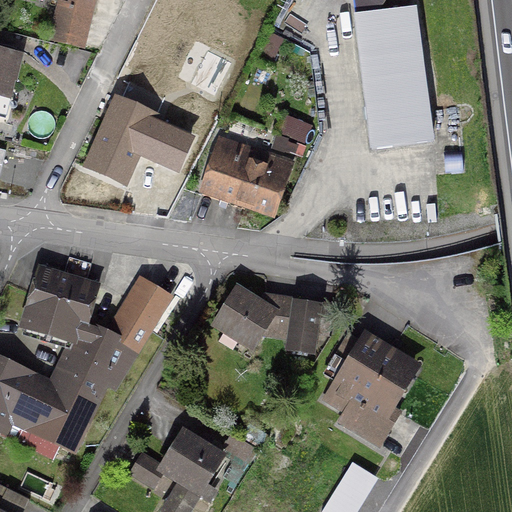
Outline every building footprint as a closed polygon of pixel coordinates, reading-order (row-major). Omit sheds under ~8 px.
[(363,0),(377,9),(375,12),(355,15),(366,113),(371,151),(429,144),(413,0),(363,0)] [(12,78),(16,59),(0,55),(0,112),(9,78),(12,78)] [(109,125),(90,169),(125,184),(131,170),(126,167),(133,153),(143,157),(141,162),(164,172),(176,145),(166,141),(163,148),(139,138),(144,125),(119,114),(113,126),(109,125)] [(253,157),(219,145),(203,189),(271,213),(288,166),(255,154),(253,157)] [(0,427),(4,429),(7,423),(72,453),(106,383),(115,388),(170,299),(144,283),(109,339),(95,332),(82,326),(92,291),(64,283),(39,275),(22,332),(71,346),(37,420),(14,409),(29,378),(12,370),(0,364),(0,427)] [(326,336),(327,334),(331,308),(316,306),(315,309),(279,303),(272,314),(234,292),(214,326),(252,349),(262,333),(290,337),(288,351),(309,354),(312,334),(326,336)] [(398,415),(389,410),(410,375),(348,337),(334,360),(347,368),(337,384),(334,383),(322,401),(343,414),(358,391),(366,396),(347,428),(378,447),(398,415)] [(197,446),(181,435),(160,469),(141,456),(130,473),(152,488),(163,472),(180,482),(160,511),(186,511),(196,498),(205,503),(211,493),(203,488),(220,462),(205,451),(208,447),(199,442),(197,446)] [(238,442),(230,454),(244,463),(252,450),(238,442)]
